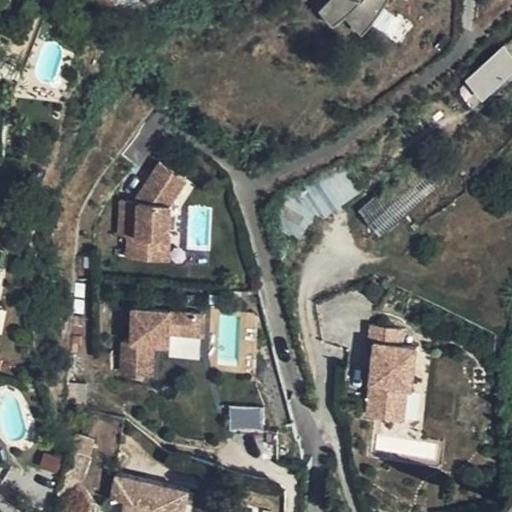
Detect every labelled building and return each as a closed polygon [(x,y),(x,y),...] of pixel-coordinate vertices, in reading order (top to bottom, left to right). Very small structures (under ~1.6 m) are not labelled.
[(330,0),(322,9),(336,23),(342,19),(347,15),(365,32),(378,19),(383,9),(388,0),(330,0)] [(483,103),(511,74),(511,55),(501,45),(463,83),(483,103)] [(175,205),(190,180),(162,164),(137,205),(124,204),(123,239),(132,239),(132,261),(168,261),(168,239),(174,239),(175,205)] [(306,195),(322,218),(357,192),(341,169),(306,195)] [(389,184),(358,212),(377,233),(407,204),(389,184)] [(209,336),(209,309),(133,308),(133,342),(122,341),(121,376),(156,376),(157,347),(173,347),(173,335),(209,336)] [(405,345),(407,329),(372,325),(361,418),(405,423),(414,346),(405,345)] [(230,408),(230,429),(262,428),(261,408),(230,408)] [(189,511),(194,482),(125,472),(122,497),(132,499),(130,511),(189,511)]
